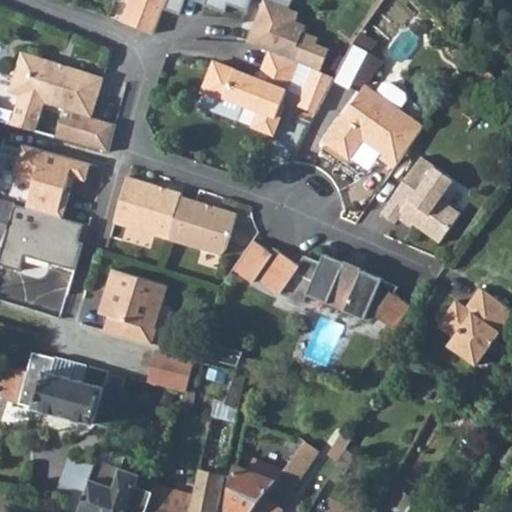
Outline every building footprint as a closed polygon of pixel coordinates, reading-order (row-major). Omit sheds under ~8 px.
[(151,33),(154,33),(166,0),(131,0),(123,22),(151,33)] [(183,10),(185,0),(169,0),(168,6),(183,10)] [(206,0),(205,4),(225,11),(229,3),(247,10),(250,0),(206,0)] [(266,0),(249,43),(271,52),(299,64),(313,69),(321,73),(330,52),(317,46),(319,40),(304,34),(307,27),(297,23),(299,19),(290,10),(267,0),(266,0)] [(336,79),(335,82),(352,90),(368,55),(351,47),(336,79)] [(254,128),(273,135),(277,125),(285,107),(281,105),(282,102),(299,64),(271,52),(259,79),(216,61),(203,91),(225,102),(227,96),(261,111),(258,117),(254,128)] [(91,117),(103,80),(64,67),(63,72),(55,70),(57,65),(45,61),(22,54),(10,92),(71,111),(68,120),(62,118),(56,137),(108,151),(115,125),(91,117)] [(297,107),(319,116),(335,82),(336,79),(321,73),(313,69),(297,107)] [(377,94),(400,109),(407,100),(406,94),(390,83),(385,84),(377,94)] [(399,163),(425,127),(400,109),(377,94),(367,86),(326,141),(350,158),(364,139),(367,135),(373,139),(370,143),(385,154),(382,158),(396,168),(399,163)] [(370,143),(373,139),(367,135),(364,139),(370,143)] [(86,181),(91,165),(24,144),(15,175),(35,181),(27,208),(63,219),(71,193),(66,191),(70,176),(86,181)] [(422,157),(382,213),(395,223),(399,218),(401,215),(413,224),(440,243),(461,214),(441,199),(454,180),(422,157)] [(130,176),(115,222),(168,239),(183,197),(184,194),(130,176)] [(168,239),(221,256),(227,251),(239,215),(183,197),(168,239)] [(0,244),(3,245),(16,206),(0,201),(0,244)] [(3,245),(0,254),(0,264),(20,271),(25,255),(25,253),(33,256),(32,258),(74,271),(82,244),(79,243),(84,225),(63,219),(27,208),(16,204),(16,206),(3,245)] [(401,215),(399,218),(411,227),(413,224),(401,215)] [(347,261),(326,252),(323,260),(306,253),(300,262),(276,247),(273,252),(255,240),(233,268),(252,281),(256,275),(280,291),(295,271),(314,280),(308,292),(366,318),(373,302),(381,308),(377,315),(397,329),(413,306),(394,293),(399,286),(384,279),(384,278),(364,268),(363,270),(347,262),(347,261)] [(106,330),(152,344),(157,329),(155,328),(167,286),(115,269),(108,288),(111,289),(103,314),(110,317),(106,330)] [(103,314),(111,289),(108,288),(99,312),(103,314)] [(447,347),(475,367),(511,316),(511,313),(494,298),(493,299),(480,290),(469,304),(477,311),(474,315),(465,309),(456,302),(438,327),(454,339),(447,347)] [(477,311),(469,304),(465,309),(474,315),(477,311)] [(203,358),(238,367),(242,358),(244,352),(207,344),(203,358)] [(88,366),(34,351),(28,374),(19,403),(108,429),(127,377),(110,372),(106,388),(84,383),(88,366)] [(195,363),(156,352),(148,382),(186,393),(195,363)] [(267,365),(242,358),(238,367),(263,375),(267,365)] [(3,399),(19,403),(28,374),(12,369),(3,399)] [(284,448),(297,454),(305,442),(290,437),(284,448)] [(237,466),(229,510),(231,511),(252,511),(266,494),(284,471),(254,458),(249,471),(237,466)] [(78,511),(145,511),(150,500),(135,494),(141,475),(121,468),(114,488),(90,478),(78,511)] [(192,511),(189,511),(157,502),(161,493),(165,495),(173,473),(161,468),(150,500),(145,511),(218,511),(221,497),(225,475),(217,473),(216,479),(200,476),(192,511)] [(279,511),(283,508),(266,494),(252,511),(279,511)]
